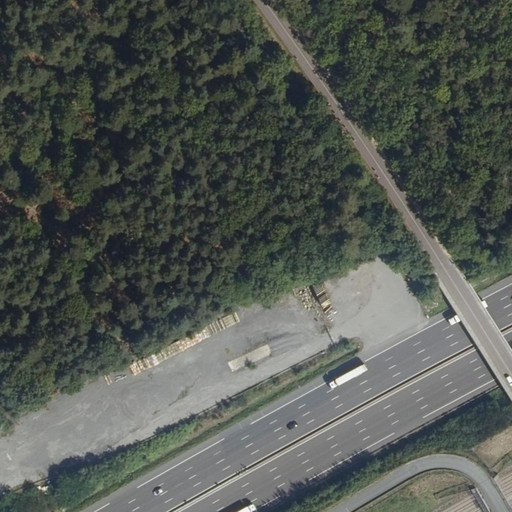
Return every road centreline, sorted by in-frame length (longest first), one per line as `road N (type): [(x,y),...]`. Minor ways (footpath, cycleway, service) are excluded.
road 1 (secondary): [(263,0),(511,376)]
road 2 (motorway): [(511,303),(129,511)]
road 3 (motorway): [(218,511),(511,352)]
road 4 (track): [(511,182),(452,166),(381,92),(316,0)]
